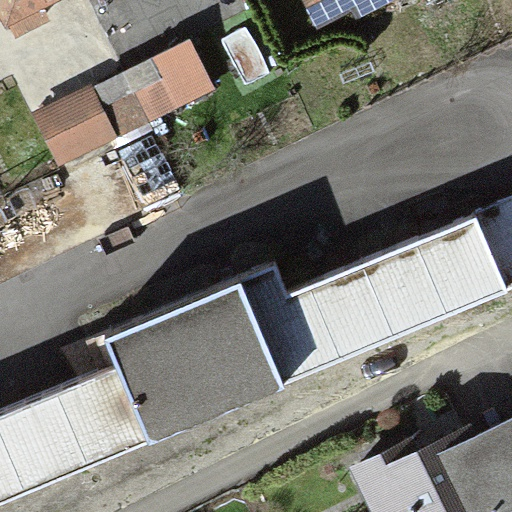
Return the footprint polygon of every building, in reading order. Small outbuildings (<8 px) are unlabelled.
[(2,0),(10,16),(43,0),(2,0)] [(309,0),(320,22),(366,0),(309,0)] [(90,87),(38,111),(61,160),(113,136),(90,87)] [(126,352),(0,402),(0,488),(511,282),(511,269),(486,206),(264,296),(250,260),(111,315),(126,352)] [(466,417),(362,459),(383,511),(468,511),(499,500),(466,417)]
